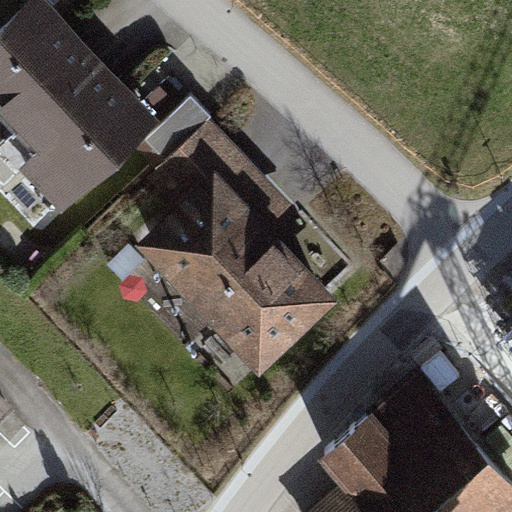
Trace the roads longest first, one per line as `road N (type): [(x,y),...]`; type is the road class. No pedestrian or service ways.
road 1 (residential): [(198,0),(474,255)]
road 2 (residential): [(241,511),(353,371),(474,255)]
